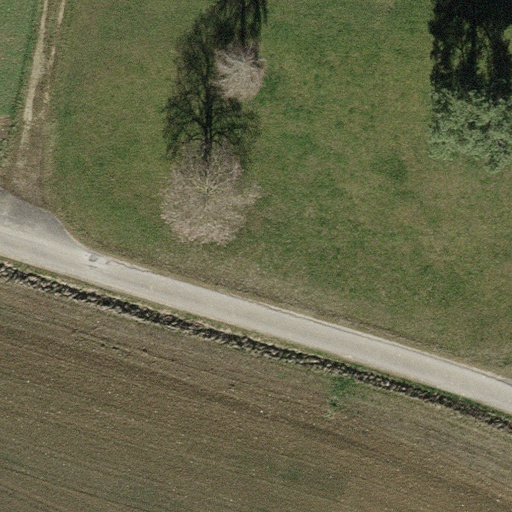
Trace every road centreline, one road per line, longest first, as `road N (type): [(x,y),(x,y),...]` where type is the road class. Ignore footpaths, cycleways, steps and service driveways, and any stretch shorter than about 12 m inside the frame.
road 1 (track): [(0,239),(511,400)]
road 2 (track): [(21,246),(58,0)]
